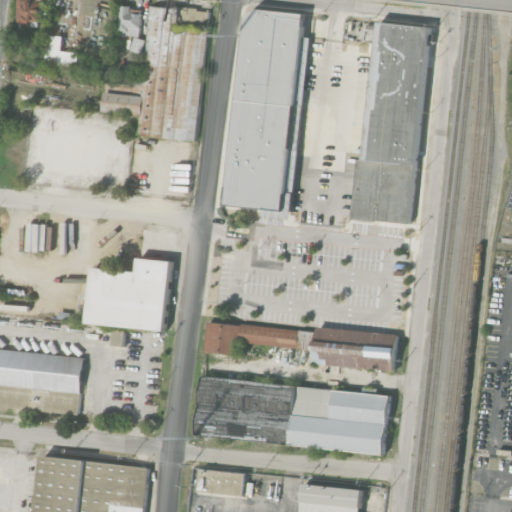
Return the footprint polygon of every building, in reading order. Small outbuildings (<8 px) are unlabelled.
[(131,13),(131,6),(121,5),(120,35),(141,36),(142,13),(131,13)] [(198,140),(209,10),(182,7),(182,8),(149,6),(146,38),(134,37),(133,51),(149,53),(146,80),(143,79),(142,95),(107,92),(105,112),(135,114),(133,135),(198,140)] [(227,203),(247,14),(255,7),(305,13),(284,209),(227,203)] [(353,218),(359,157),(365,158),(379,20),(431,25),(410,224),(353,218)] [(78,52),(63,51),(64,36),(47,35),(46,65),(77,66),(78,52)] [(136,88),(137,65),(121,64),(120,87),(136,88)] [(173,260),(140,258),(139,271),(93,267),(89,324),(168,330),(173,260)] [(206,350),(209,321),(317,332),(315,349),(240,342),(238,354),(206,350)] [(313,362),(315,349),(317,332),(317,326),(399,334),(395,371),(313,362)] [(124,345),(125,329),(114,329),(113,345),(124,345)] [(86,357),(0,348),(0,406),(80,415),(86,357)] [(197,433),(204,375),(391,394),(384,452),(197,433)] [(145,511),(150,467),(43,456),(37,511),(145,511)] [(197,491),(199,468),(247,473),(244,496),(197,491)] [(301,511),(305,483),(363,489),(360,511),(301,511)]
